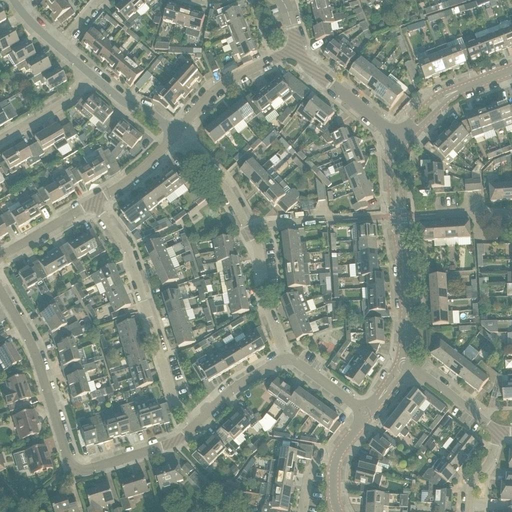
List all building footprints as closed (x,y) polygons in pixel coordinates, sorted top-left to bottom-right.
[(46,0),(41,5),(45,10),(48,8),(50,11),(64,0),(46,0)] [(75,14),(69,7),(64,0),(50,11),(53,14),(50,16),(55,22),(64,14),(69,19),(75,14)] [(136,13),(125,0),(115,9),(117,11),(112,16),(129,31),(142,19),(136,13)] [(136,13),(146,5),(141,0),(125,0),(136,13)] [(141,0),(146,5),(150,9),(159,1),(158,0),(141,0)] [(314,16),(331,12),(328,0),(326,0),(307,5),(311,4),(314,16)] [(456,6),(454,1),(442,4),(442,5),(444,10),(456,6)] [(175,7),(176,4),(169,2),(163,22),(175,26),(180,9),(175,7)] [(477,8),(475,3),(475,2),(463,6),(465,12),(477,8)] [(444,10),(442,5),(442,4),(430,8),(430,9),(432,14),(444,10)] [(238,9),(231,12),(229,7),(217,12),(219,17),(223,16),(227,27),(243,20),(238,9)] [(157,8),(153,13),(155,16),(156,17),(155,18),(160,19),(162,13),(163,10),(157,8)] [(186,34),(192,12),(180,9),(175,26),(187,29),(185,34),(186,34)] [(199,33),(205,16),(192,12),(186,34),(198,37),(199,33)] [(344,15),(333,16),(331,12),(314,16),(317,28),(313,29),(334,24),(345,21),(344,15)] [(114,22),(107,16),(104,19),(112,25),(114,22)] [(232,38),(248,31),(243,20),(227,27),(232,38)] [(363,33),(368,31),(365,22),(359,25),(363,33)] [(507,48),(511,46),(511,27),(510,22),(508,23),(507,22),(500,25),(499,26),(498,27),(500,31),(507,48)] [(331,25),(334,24),(313,29),(317,42),(334,37),(331,25)] [(130,37),(133,34),(125,27),(122,31),(130,37)] [(102,30),(99,34),(94,29),(81,45),(86,49),(88,47),(91,50),(105,33),(102,30)] [(0,53),(18,42),(11,31),(2,36),(0,32),(0,49),(2,52),(0,52),(0,53)] [(236,49),(252,42),(248,31),(232,38),(234,43),(229,45),(232,51),(236,49)] [(495,53),(507,48),(500,31),(488,36),(495,53)] [(108,36),(105,33),(91,50),(94,53),(92,55),(97,59),(111,43),(106,39),(108,36)] [(138,44),(140,40),(133,34),(130,37),(138,44)] [(399,46),(404,44),(401,36),(396,38),(399,47),(399,46)] [(483,57),(495,53),(488,36),(477,41),(483,57)] [(349,44),(344,40),(340,44),(336,40),(323,55),(329,60),(330,58),(334,62),(345,48),(349,44)] [(471,62),(483,57),(477,41),(465,45),(466,49),(471,62)] [(16,44),(18,43),(18,42),(0,53),(3,58),(6,57),(13,68),(35,55),(28,44),(19,49),(16,44)] [(236,49),(232,51),(234,56),(239,54),(241,60),(243,65),(252,62),(250,57),(257,54),(252,42),(236,49)] [(120,48),(119,50),(111,43),(97,59),(102,63),(104,61),(108,64),(121,48),(120,48)] [(144,54),(147,50),(139,43),(136,47),(144,54)] [(169,48),(169,44),(156,44),(154,50),(169,51),(168,54),(169,54),(169,48)] [(351,52),(354,49),(349,44),(345,48),(334,62),(344,70),(355,56),(351,52)] [(402,54),(407,52),(404,44),(399,46),(399,47),(402,54)] [(453,71),(456,70),(446,45),(436,49),(438,55),(445,72),(452,69),(453,71)] [(446,45),(456,70),(459,69),(459,67),(466,64),(461,51),(466,49),(465,45),(464,45),(459,47),(449,51),(446,45)] [(122,53),(124,51),(121,48),(108,64),(111,66),(109,69),(114,73),(127,57),(122,53)] [(445,72),(438,55),(436,49),(426,53),(436,78),(439,76),(438,75),(445,72)] [(432,79),(436,78),(426,53),(416,57),(425,80),(432,77),(432,79)] [(32,57),(35,55),(13,68),(15,66),(19,72),(24,69),(26,72),(29,70),(34,78),(31,80),(50,68),(44,57),(35,62),(32,57)] [(134,58),(132,61),(127,57),(114,73),(119,77),(120,75),(124,78),(138,61),(134,58)] [(157,67),(164,59),(160,57),(154,64),(157,67)] [(218,61),(215,62),(213,58),(207,60),(213,73),(221,69),(218,61)] [(356,82),(369,66),(361,59),(349,74),(355,78),(354,80),(356,82)] [(378,73),(383,67),(374,60),(369,66),(356,82),(359,84),(360,83),(366,87),(378,73)] [(138,67),(141,64),(138,61),(124,78),(127,81),(125,83),(130,87),(144,72),(138,67)] [(203,78),(195,72),(183,61),(176,69),(180,73),(193,85),(196,81),(198,83),(203,78)] [(408,71),(414,68),(411,62),(404,64),(407,71),(408,71)] [(150,75),(157,67),(154,64),(147,72),(150,75)] [(47,70),(50,68),(31,80),(34,85),(39,82),(41,85),(45,83),(49,91),(66,82),(59,70),(50,75),(47,70)] [(411,82),(418,79),(414,68),(408,71),(407,71),(411,82)] [(193,85),(180,73),(176,69),(173,73),(177,76),(173,81),(188,95),(192,90),(190,88),(193,85)] [(150,75),(147,72),(141,79),(135,87),(140,91),(146,83),(152,77),(150,75)] [(373,96),(386,80),(378,73),(366,87),(372,92),(370,93),(373,96)] [(293,93),(301,84),(288,74),(281,80),(278,77),(274,80),(275,82),(270,86),(269,84),(280,99),(284,103),(295,94),(293,93)] [(395,86),(398,82),(390,76),(387,80),(386,80),(373,96),(382,103),(395,86)] [(184,99),(188,95),(173,81),(166,89),(179,101),(182,97),(184,99)] [(284,103),(280,99),(269,84),(264,88),(266,90),(261,93),(259,92),(271,106),(280,99),(283,103),(284,103)] [(298,97),(305,88),(301,84),(293,93),(295,94),(298,97)] [(395,86),(382,103),(390,110),(403,93),(395,86)] [(302,100),(309,91),(305,88),(298,97),(302,100)] [(176,104),(179,101),(166,89),(158,98),(154,97),(153,101),(159,103),(166,110),(169,107),(174,111),(178,106),(176,104)] [(270,106),(271,106),(259,92),(255,95),(256,97),(251,101),(265,119),(274,112),(270,106)] [(97,100),(96,100),(93,97),(88,102),(83,98),(74,108),(89,121),(92,118),(102,106),(103,105),(103,103),(99,99),(97,100)] [(322,101),(320,103),(315,99),(311,104),(306,100),(296,113),(310,124),(314,120),(326,105),(322,101)] [(0,126),(6,123),(12,120),(5,108),(8,107),(5,101),(0,104),(0,126)] [(243,122),(253,114),(243,101),(233,109),(243,122)] [(511,105),(508,107),(507,103),(502,105),(501,103),(496,105),(502,122),(504,129),(511,126),(511,105)] [(329,110),(330,108),(326,105),(314,120),(319,125),(316,129),(324,135),(337,125),(332,118),(334,115),(329,110)] [(504,129),(502,122),(496,105),(490,107),(491,109),(486,110),(492,126),(494,133),(504,129)] [(89,121),(88,122),(95,128),(95,129),(102,135),(104,132),(113,122),(109,118),(112,114),(102,106),(92,118),(89,121)] [(284,121),(292,112),(288,108),(280,118),(284,121)] [(234,129),(243,122),(233,109),(224,117),(234,129)] [(486,110),(482,112),(481,110),(475,112),(482,130),(484,135),(493,132),(494,133),(492,126),(486,110)] [(484,135),(482,130),(475,112),(471,114),(470,113),(465,115),(467,121),(466,121),(471,133),(474,139),(484,135)] [(234,129),(224,117),(214,124),(225,137),(230,132),(233,136),(236,133),(234,129)] [(474,139),(471,133),(466,121),(462,122),(458,126),(455,123),(451,127),(452,129),(449,132),(447,130),(461,144),(464,147),(473,139),(474,139)] [(115,149),(121,142),(131,130),(122,122),(118,126),(113,122),(104,132),(109,136),(108,138),(111,140),(109,144),(115,149)] [(71,138),(76,135),(70,123),(64,127),(71,138)] [(215,144),(225,137),(214,124),(205,132),(215,144)] [(64,127),(59,130),(56,125),(52,127),(50,126),(45,129),(45,131),(53,145),(57,151),(68,145),(66,141),(71,138),(64,127)] [(346,131),(343,132),(337,125),(324,135),(322,137),(327,144),(332,142),(334,149),(341,146),(355,140),(356,139),(351,137),(349,138),(346,131)] [(262,143),(274,131),(271,128),(259,140),(262,143)] [(137,143),(141,139),(131,130),(121,142),(130,150),(129,152),(129,154),(133,158),(142,148),(141,147),(141,146),(137,143)] [(464,147),(461,144),(447,130),(443,134),(444,135),(440,139),(454,152),(457,156),(456,155),(464,147)] [(42,151),(53,145),(45,131),(39,134),(39,135),(34,138),(37,143),(31,146),(38,157),(44,154),(42,151)] [(267,149),(280,137),(274,131),(262,143),(267,149)] [(287,145),(286,144),(282,139),(278,142),(284,148),(287,145)] [(336,148),(334,149),(334,150),(341,147),(345,158),(360,152),(357,146),(360,145),(361,141),(356,139),(355,140),(336,148)] [(431,156),(430,158),(442,162),(449,165),(453,161),(453,160),(449,157),(454,152),(440,139),(436,143),(437,144),(433,148),(435,149),(431,154),(432,155),(431,156)] [(262,143),(259,140),(250,148),(251,149),(253,151),(262,143)] [(31,146),(26,149),(24,144),(12,150),(20,164),(26,161),(30,167),(40,161),(38,157),(31,146)] [(251,149),(250,148),(248,145),(239,154),(242,157),(251,149)] [(290,147),(290,148),(287,145),(284,148),(291,156),(295,153),(290,147)] [(95,152),(84,159),(87,165),(95,179),(107,173),(104,168),(109,165),(102,153),(100,149),(95,152)] [(115,149),(110,155),(114,162),(121,154),(115,149)] [(14,168),(20,164),(12,150),(1,157),(4,162),(0,164),(0,167),(5,177),(11,174),(11,175),(16,172),(14,168)] [(110,155),(109,153),(108,150),(102,153),(109,165),(114,162),(110,155)] [(492,159),(502,155),(501,150),(490,154),(491,154),(492,159)] [(302,161),(306,158),(301,152),(297,155),(302,161)] [(346,162),(333,167),(335,175),(339,173),(344,171),(345,171),(364,163),(366,164),(368,159),(369,159),(365,157),(362,158),(360,152),(345,158),(346,162)] [(239,154),(233,159),(236,162),(242,157),(239,154)] [(298,167),(302,164),(296,158),(293,162),(298,167)] [(443,177),(442,162),(430,158),(431,167),(426,167),(427,173),(425,173),(425,179),(443,177)] [(345,171),(344,171),(348,182),(364,176),(362,170),(364,169),(369,159),(368,159),(366,164),(364,163),(345,171)] [(261,170),(261,169),(252,160),(240,172),(249,181),(261,170)] [(313,172),(317,169),(308,160),(305,163),(313,172)] [(261,170),(249,181),(257,190),(269,179),(270,178),(274,174),(270,170),(274,166),(269,161),(261,170)] [(480,171),(484,167),(478,161),(475,164),(477,167),(474,171),(480,173),(480,171)] [(304,173),(307,170),(302,164),(298,167),(304,173)] [(84,185),(95,179),(87,165),(76,171),(75,169),(70,172),(76,184),(82,181),(84,185)] [(326,178),(317,169),(313,172),(322,182),(326,178)] [(70,172),(68,170),(52,179),(55,184),(63,198),(74,192),(71,187),(76,184),(70,172)] [(188,182),(181,172),(180,171),(175,175),(173,172),(164,179),(174,193),(183,186),(183,185),(188,182)] [(481,191),(480,176),(472,173),(472,181),(473,192),(481,191)] [(369,181),(367,182),(364,176),(348,182),(353,193),(371,186),(369,181)] [(265,198),(283,182),(278,177),(273,182),(270,178),(257,190),(265,198)] [(425,184),(424,184),(425,190),(432,189),(432,194),(444,194),(444,189),(443,178),(443,177),(425,179),(425,184)] [(332,185),(326,178),(322,182),(328,188),(332,185)] [(166,199),(174,193),(164,179),(155,186),(166,199)] [(325,201),(324,188),(316,179),(315,180),(318,202),(325,201)] [(465,192),(473,192),(472,181),(464,182),(465,192)] [(11,191),(17,188),(14,182),(7,185),(11,191)] [(291,191),(283,182),(265,198),(274,207),(277,205),(286,214),(297,203),(292,197),(288,194),(291,191)] [(52,205),(63,198),(55,184),(44,190),(42,188),(36,191),(37,192),(43,203),(49,200),(52,205)] [(503,202),(511,201),(511,184),(502,186),(503,202)] [(157,206),(166,199),(155,186),(147,192),(157,206)] [(371,186),(353,193),(357,204),(353,206),(355,212),(367,208),(365,202),(373,199),(370,192),(373,191),(371,186)] [(491,203),(503,202),(502,186),(490,187),(491,203)] [(45,206),(43,203),(37,192),(28,198),(26,197),(25,198),(21,200),(20,201),(20,202),(18,203),(18,204),(21,208),(29,222),(40,215),(37,211),(45,206)] [(149,212),(157,206),(147,192),(138,199),(149,212)] [(203,202),(208,199),(205,194),(200,198),(201,199),(203,202)] [(140,219),(149,212),(138,199),(130,205),(140,219)] [(132,225),(140,219),(130,205),(121,212),(123,215),(119,218),(131,233),(135,230),(132,225)] [(8,212),(3,215),(10,227),(15,223),(18,228),(29,222),(21,208),(10,215),(8,212)] [(4,230),(10,227),(3,215),(0,216),(0,238),(7,235),(4,230)] [(458,240),(470,239),(469,218),(464,218),(464,223),(457,224),(458,240)] [(434,241),(446,241),(444,219),(440,220),(440,225),(433,225),(434,241)] [(457,224),(449,224),(449,219),(444,219),(446,241),(458,240),(457,224)] [(433,225),(425,226),(425,221),(420,221),(421,242),(434,241),(433,225)] [(362,229),(361,225),(353,225),(353,230),(352,230),(353,242),(376,240),(375,228),(362,229)] [(78,240),(86,255),(90,261),(105,252),(92,229),(86,233),(87,234),(78,240)] [(283,246),(300,244),(299,233),(282,235),(283,246)] [(215,253),(235,249),(233,237),(212,241),(215,253)] [(78,260),(86,255),(78,240),(68,245),(67,244),(62,247),(71,263),(78,275),(84,271),(78,260)] [(150,257),(166,250),(161,240),(145,247),(150,257)] [(376,240),(353,242),(353,254),(355,254),(361,253),(377,252),(376,240)] [(284,257),(307,254),(306,244),(300,244),(283,246),(284,257)] [(57,272),(71,263),(62,247),(56,250),(55,249),(46,255),(57,272)] [(232,249),(235,249),(215,253),(217,263),(239,259),(239,258),(234,259),(232,249)] [(154,267),(170,260),(166,250),(150,257),(154,267)] [(377,252),(361,253),(361,265),(377,264),(377,252)] [(307,254),(284,257),(286,268),(308,265),(310,265),(309,254),(307,254)] [(42,281),(57,272),(46,255),(47,258),(39,262),(38,261),(32,264),(42,281)] [(189,263),(193,262),(191,256),(182,259),(185,265),(189,263)] [(223,273),(241,269),(239,259),(217,263),(221,263),(223,273)] [(158,277),(174,270),(170,260),(154,267),(158,277)] [(193,262),(189,263),(195,280),(199,279),(193,262)] [(27,269),(18,275),(26,290),(34,285),(41,296),(48,292),(42,281),(32,264),(26,268),(27,269)] [(383,275),(378,276),(377,264),(361,265),(355,266),(356,277),(383,276),(383,275)] [(304,276),(309,276),(308,265),(286,268),(287,278),(304,276)] [(96,273),(91,276),(95,286),(101,283),(117,276),(112,266),(96,273)] [(337,275),(341,274),(340,266),(337,267),(332,267),(333,279),(338,279),(337,275)] [(225,283),(243,280),(241,269),(223,273),(225,283)] [(163,287),(179,280),(174,270),(158,277),(163,287)] [(105,293),(121,286),(117,276),(101,283),(105,293)] [(305,287),(310,287),(309,276),(304,276),(287,278),(288,289),(303,288),(305,287)] [(367,289),(384,288),(383,276),(356,277),(356,278),(359,278),(359,284),(367,284),(367,289)] [(447,288),(446,276),(429,277),(430,289),(447,288)] [(227,294),(245,291),(243,280),(225,283),(227,294)] [(110,303),(125,296),(121,286),(105,293),(110,303)] [(307,303),(304,295),(303,288),(288,289),(283,290),(284,298),(284,299),(281,300),(285,311),(301,304),(307,303)] [(368,301),(384,300),(384,288),(367,289),(368,301)] [(431,302),(448,301),(447,288),(430,289),(431,302)] [(166,307),(183,301),(179,291),(162,296),(166,307)] [(230,305),(247,301),(245,291),(227,294),(230,305)] [(123,310),(130,306),(125,296),(110,303),(114,313),(110,315),(112,320),(126,316),(123,310)] [(332,303),(331,303),(331,296),(326,296),(322,297),(326,306),(327,306),(332,306),(332,303)] [(45,325),(67,312),(58,297),(35,310),(38,316),(40,315),(45,325)] [(377,313),(385,312),(384,300),(368,301),(362,301),(363,319),(377,319),(377,313)] [(169,317),(186,312),(183,301),(166,307),(169,317)] [(232,316),(249,312),(247,301),(230,305),(232,316)] [(432,314),(448,313),(448,301),(431,302),(432,314)] [(305,314),(310,312),(307,303),(301,304),(285,311),(289,321),(305,315),(305,314)] [(61,316),(67,312),(45,325),(51,334),(49,335),(52,340),(70,332),(80,328),(77,322),(67,328),(66,326),(66,325),(61,316)] [(172,327),(189,322),(186,312),(169,317),(172,327)] [(448,313),(432,314),(432,326),(442,326),(449,325),(453,325),(452,313),(448,313)] [(293,331),(309,324),(305,315),(289,321),(293,331)] [(132,322),(127,324),(125,319),(114,322),(119,338),(136,333),(132,322)] [(366,334),(383,333),(382,321),(365,323),(366,334)] [(175,338),(192,332),(189,322),(172,327),(175,338)] [(82,334),(91,330),(89,324),(80,328),(70,332),(52,340),(54,346),(56,346),(59,356),(75,351),(72,341),(73,340),(73,339),(73,338),(82,335),(82,334)] [(313,335),(309,324),(293,331),(297,341),(313,335)] [(263,345),(267,342),(261,327),(254,331),(255,334),(246,339),(255,354),(265,348),(263,345)] [(178,348),(195,343),(192,332),(175,338),(178,348)] [(122,348),(139,343),(136,333),(119,338),(122,348)] [(380,344),(384,344),(383,333),(366,334),(367,348),(368,349),(377,352),(380,344)] [(246,360),(255,354),(246,339),(237,345),(246,360)] [(246,360),(237,345),(234,341),(225,346),(228,350),(237,365),(246,360)] [(351,343),(346,342),(342,348),(345,351),(351,343)] [(126,358),(142,353),(139,343),(122,348),(126,358)] [(440,363),(450,350),(440,343),(430,355),(440,363)] [(0,370),(1,372),(20,361),(10,344),(1,349),(0,346),(0,370)] [(504,354),(507,350),(500,344),(497,348),(504,354)] [(227,371),(237,365),(228,350),(218,356),(227,371)] [(450,371),(460,358),(450,350),(440,363),(450,371)] [(94,363),(80,367),(75,351),(59,356),(62,366),(60,366),(62,373),(94,363)] [(372,370),(378,361),(364,351),(358,359),(354,357),(372,370)] [(450,371),(459,378),(469,365),(473,360),(464,352),(460,358),(450,371)] [(129,369),(145,363),(142,353),(126,358),(129,369)] [(218,376),(227,371),(218,356),(209,361),(218,376)] [(207,357),(197,363),(192,367),(201,382),(206,379),(208,382),(218,376),(209,361),(207,357)] [(365,379),(372,370),(354,357),(348,366),(351,368),(351,369),(365,379)] [(469,385),(485,365),(481,362),(474,369),(469,365),(459,378),(469,385)] [(83,374),(96,370),(94,363),(62,373),(64,379),(66,379),(69,389),(86,384),(83,374)] [(132,379),(148,374),(145,363),(129,369),(132,379)] [(493,389),(498,375),(485,365),(469,385),(478,393),(486,383),(493,389)] [(359,388),(365,379),(351,369),(345,378),(359,388)] [(135,390),(152,384),(148,374),(132,379),(135,390)] [(498,375),(493,389),(500,390),(498,397),(503,397),(503,401),(511,400),(511,376),(507,377),(508,385),(502,385),(502,377),(498,375)] [(7,391),(3,392),(6,406),(7,406),(9,412),(23,408),(20,401),(30,398),(23,376),(14,379),(4,382),(7,391)] [(277,400),(287,387),(277,380),(267,393),(277,400)] [(104,389),(89,394),(86,384),(69,389),(72,399),(70,399),(72,406),(106,396),(113,394),(111,388),(104,390),(104,389)] [(277,400),(274,405),(284,412),(287,407),(300,390),(299,390),(296,394),(287,387),(277,400)] [(300,410),(309,397),(300,390),(287,407),(287,408),(290,403),(300,410)] [(406,400),(419,410),(426,401),(441,413),(441,412),(445,415),(449,410),(425,392),(422,397),(414,390),(406,400)] [(309,417),(319,404),(309,397),(300,410),(309,417)] [(406,400),(398,410),(411,420),(415,415),(420,419),(424,414),(419,410),(406,400)] [(134,403),(127,405),(136,433),(142,431),(142,430),(152,426),(147,410),(145,403),(144,402),(135,405),(134,403)] [(166,416),(169,415),(166,404),(147,410),(152,426),(162,423),(162,425),(169,423),(166,416)] [(319,424),(329,411),(319,404),(309,417),(319,424)] [(130,435),(136,433),(127,405),(120,407),(123,417),(114,420),(119,437),(119,436),(121,437),(124,436),(125,435),(129,433),(130,435)] [(258,423),(254,416),(248,407),(244,411),(241,409),(236,413),(238,415),(230,422),(242,434),(250,427),(252,429),(258,423)] [(391,419),(404,429),(408,423),(411,420),(398,410),(391,419)] [(34,422),(37,421),(34,411),(12,417),(16,431),(15,431),(18,440),(38,434),(34,422)] [(339,419),(329,411),(319,424),(334,435),(341,425),(336,422),(339,419)] [(114,420),(105,423),(102,413),(94,415),(95,418),(96,419),(103,444),(109,442),(109,440),(119,437),(114,420)] [(258,413),(254,416),(258,423),(259,423),(262,421),(258,413)] [(437,425),(442,419),(439,416),(435,420),(432,418),(430,419),(433,422),(437,425)] [(445,432),(453,421),(447,417),(438,429),(442,432),(443,430),(445,432)] [(78,423),(80,430),(86,447),(96,444),(97,445),(103,444),(96,419),(95,418),(78,423)] [(259,423),(258,423),(262,429),(265,433),(270,430),(273,426),(264,419),(262,421),(259,423)] [(409,433),(404,429),(391,419),(383,429),(396,439),(400,434),(405,438),(409,433)] [(221,428),(216,433),(230,446),(236,453),(235,452),(240,448),(239,447),(245,440),(243,438),(244,438),(242,435),(242,434),(230,422),(222,429),(221,428)] [(433,422),(428,428),(432,432),(437,425),(433,422)] [(437,438),(442,432),(438,429),(433,435),(437,438)] [(475,442),(477,440),(463,429),(458,434),(462,439),(457,444),(470,454),(478,445),(475,442)] [(236,453),(230,446),(216,433),(211,437),(213,439),(205,446),(217,458),(224,451),(230,457),(232,457),(236,453)] [(398,445),(392,440),(384,434),(381,438),(378,436),(371,445),(369,443),(367,446),(372,449),(383,458),(392,447),(395,449),(398,445)] [(419,440),(419,441),(422,444),(427,437),(424,435),(419,440)] [(263,444),(259,440),(253,446),(257,450),(263,444)] [(429,441),(423,448),(427,451),(431,454),(436,447),(432,445),(429,441)] [(453,441),(446,450),(450,454),(463,464),(470,454),(457,444),(453,441)] [(281,450),(279,462),(295,465),(297,458),(311,460),(312,458),(313,447),(303,446),(290,443),(282,442),(281,450)] [(253,454),(256,450),(251,444),(247,447),(253,454)] [(31,465),(33,474),(51,468),(45,446),(14,456),(18,469),(31,465)] [(205,446),(203,446),(200,448),(200,450),(198,453),(196,452),(191,457),(205,470),(217,458),(205,446)] [(357,467),(356,469),(382,476),(375,474),(377,467),(387,469),(390,467),(391,462),(389,461),(383,458),(372,449),(370,452),(368,459),(361,457),(359,467),(357,467)] [(455,473),(463,464),(450,454),(442,463),(455,473)] [(251,469),(256,462),(252,459),(247,466),(251,469)] [(442,463),(439,460),(431,469),(428,470),(422,478),(429,481),(441,486),(445,481),(448,483),(448,482),(450,484),(455,478),(452,477),(455,473),(442,463)] [(279,462),(272,461),(270,472),(278,474),(294,477),(296,477),(297,472),(294,471),(295,465),(279,462)] [(177,483),(183,481),(177,462),(168,465),(168,468),(155,472),(161,493),(178,487),(177,483)] [(191,471),(193,470),(187,464),(181,470),(187,476),(188,474),(190,476),(193,473),(191,471)] [(251,469),(247,466),(241,473),(245,476),(251,469)] [(365,494),(378,494),(378,489),(382,476),(375,474),(356,469),(355,472),(357,472),(354,483),(361,485),(361,487),(360,493),(365,494)] [(294,477),(278,474),(270,472),(268,484),(276,486),(294,489),(295,483),(292,483),(294,477)] [(127,499),(149,492),(143,473),(134,476),(134,478),(120,483),(124,495),(122,500),(120,500),(123,509),(123,511),(124,511),(131,510),(127,499)] [(195,473),(189,479),(195,485),(200,479),(195,473)] [(502,480),(501,490),(511,491),(511,475),(506,475),(506,481),(502,480)] [(424,502),(424,503),(435,504),(451,505),(452,493),(441,492),(441,486),(429,481),(425,480),(429,481),(428,497),(424,502)] [(235,490),(240,483),(236,481),(231,488),(235,490)] [(100,511),(100,508),(114,503),(108,483),(99,486),(99,488),(86,492),(91,508),(86,510),(86,511),(100,511)] [(294,489),(276,486),(268,484),(266,496),(274,498),(290,500),(291,494),(293,494),(294,489)] [(511,491),(501,490),(501,500),(511,501),(511,507),(510,507),(511,507),(511,491)] [(389,508),(389,495),(378,494),(365,494),(365,499),(367,499),(367,506),(383,507),(389,508)] [(78,511),(75,499),(68,501),(66,496),(51,501),(54,511),(78,511)] [(290,500),(274,498),(266,496),(264,508),(262,508),(261,511),(275,511),(276,511),(283,511),(290,511),(291,507),(289,507),(290,500)]
